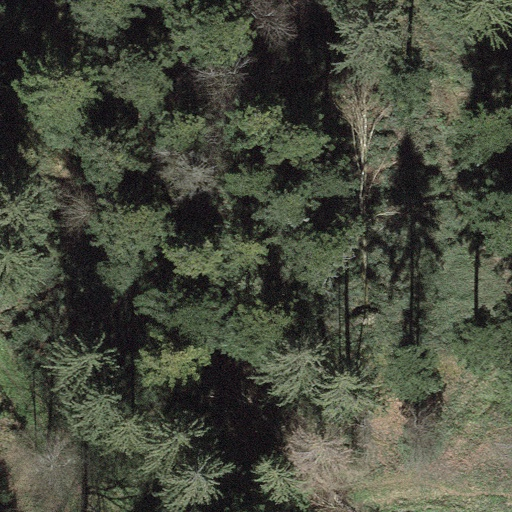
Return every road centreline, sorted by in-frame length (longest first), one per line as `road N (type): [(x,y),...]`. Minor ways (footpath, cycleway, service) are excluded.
road 1 (track): [(234,511),(433,491),(511,503)]
road 2 (track): [(0,340),(101,511)]
